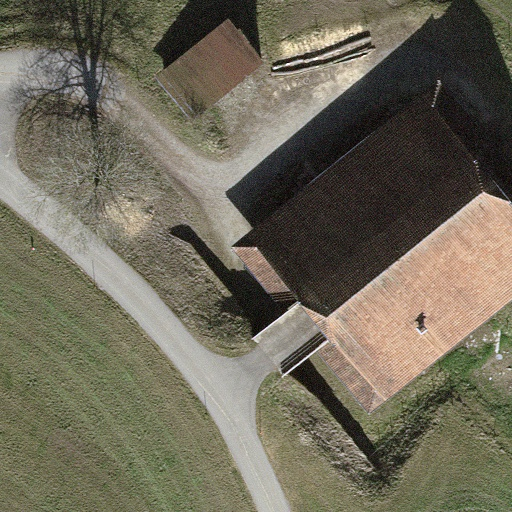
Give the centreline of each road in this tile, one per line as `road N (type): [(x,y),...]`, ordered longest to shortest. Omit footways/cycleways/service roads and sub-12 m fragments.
road 1 (track): [(283,511),(259,451),(69,213),(0,165)]
road 2 (track): [(0,71),(35,61),(108,66),(207,154)]
